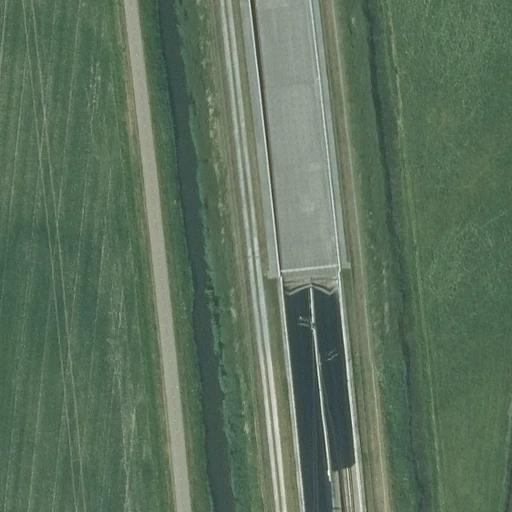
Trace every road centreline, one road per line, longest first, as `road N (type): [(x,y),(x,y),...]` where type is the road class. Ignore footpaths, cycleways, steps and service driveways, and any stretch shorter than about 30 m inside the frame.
road 1 (track): [(222,0),(279,511)]
road 2 (track): [(381,511),(333,0)]
